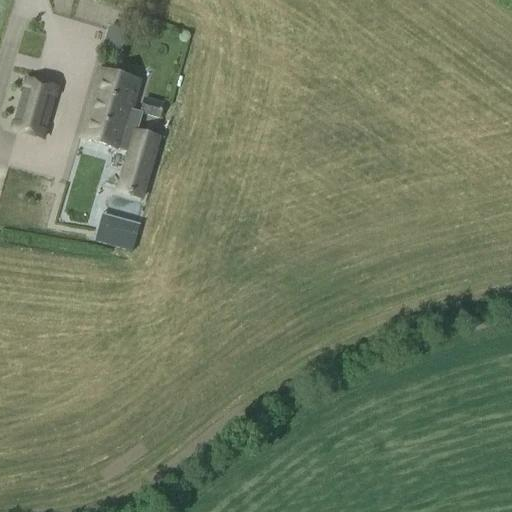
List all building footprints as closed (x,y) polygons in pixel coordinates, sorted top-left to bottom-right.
[(107,31),(101,49),(117,54),(122,35),(107,31)] [(142,117),(130,114),(139,82),(98,71),(78,140),(130,154),(132,154),(137,136),(142,117)] [(27,88),(13,136),(44,145),(51,120),(57,99),(58,96),(27,88)] [(143,99),(139,114),(158,119),(162,104),(143,99)] [(158,142),(137,136),(132,154),(130,154),(119,193),(142,199),(158,142)] [(101,225),(96,244),(132,255),(138,235),(101,225)]
